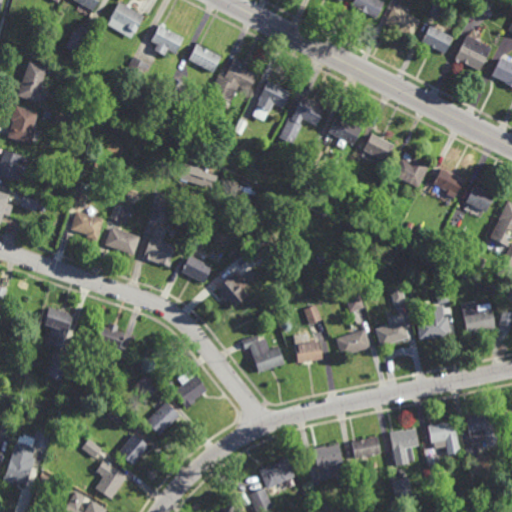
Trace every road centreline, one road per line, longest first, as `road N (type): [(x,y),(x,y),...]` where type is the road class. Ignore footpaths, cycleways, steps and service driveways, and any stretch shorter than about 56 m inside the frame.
road 1 (residential): [(511,370),(265,424),(198,469),(160,511)]
road 2 (residential): [(0,251),(179,316),(265,424)]
road 3 (tertiary): [(224,0),(511,147)]
